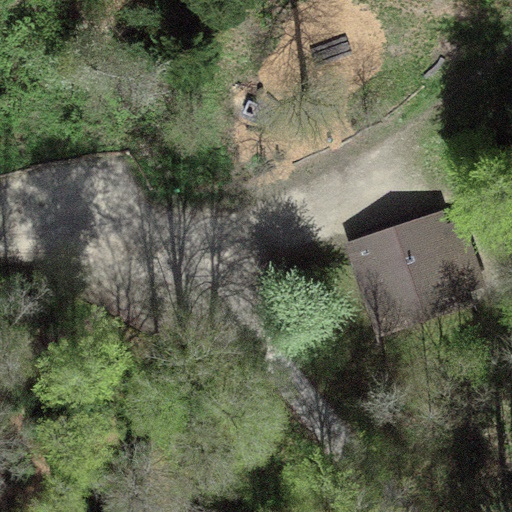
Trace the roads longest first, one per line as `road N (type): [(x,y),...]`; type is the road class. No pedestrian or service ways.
road 1 (residential): [(409,511),(192,262)]
road 2 (track): [(192,262),(0,368)]
road 3 (track): [(192,262),(119,221),(0,213)]
